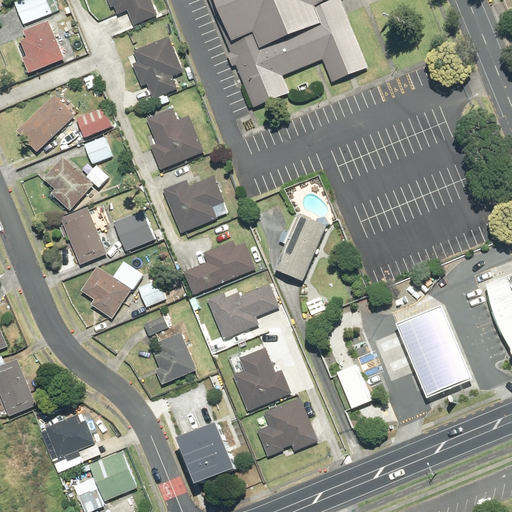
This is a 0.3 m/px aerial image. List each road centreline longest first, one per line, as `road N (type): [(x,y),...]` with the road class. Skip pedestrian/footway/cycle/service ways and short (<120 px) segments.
road 1 (residential): [(181,511),(143,420),(54,331),(0,197)]
road 2 (primary): [(285,511),(511,418)]
